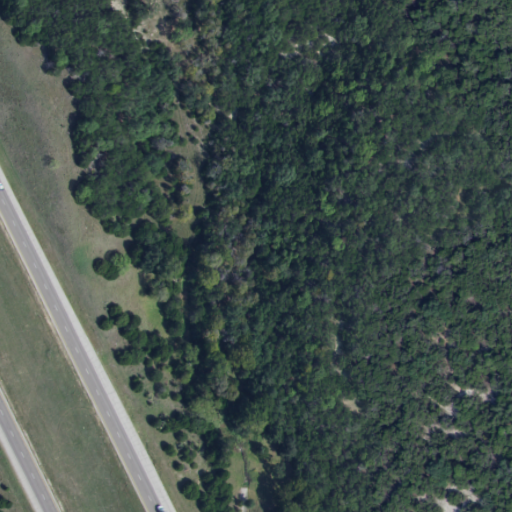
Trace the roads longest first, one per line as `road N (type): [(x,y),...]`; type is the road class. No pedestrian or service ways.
road 1 (motorway): [(150,511),(0,198)]
road 2 (motorway): [(0,401),(54,511)]
